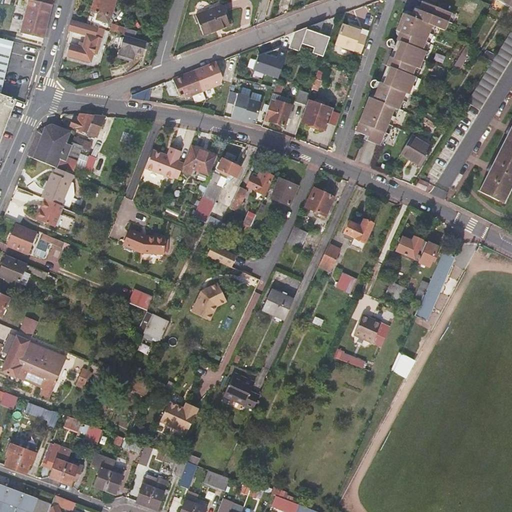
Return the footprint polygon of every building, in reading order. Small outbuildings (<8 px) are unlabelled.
[(32,0),(25,32),(45,36),(47,26),(53,2),(43,0),(32,0)] [(94,0),(87,24),(107,29),(115,0),(94,0)] [(368,137),(367,141),(379,146),(381,142),(393,146),(398,134),(407,112),(412,97),(419,79),(428,56),(436,36),(439,37),(443,28),(447,18),(449,12),(416,0),(405,0),(392,34),(371,89),(355,132),(364,136),(368,137)] [(511,0),(496,0),(496,1),(511,10),(511,0)] [(232,23),(224,4),(198,14),(205,34),(232,23)] [(103,40),(107,29),(87,24),(71,19),(69,30),(87,35),(84,43),(81,43),(80,48),(72,45),(69,55),(91,62),(96,47),(99,47),(100,45),(97,44),(98,39),(103,40)] [(312,53),(323,56),(330,37),(319,34),(324,21),(295,32),(290,48),(299,51),(301,43),(314,47),(312,53)] [(334,43),(361,53),(367,37),(360,34),(362,28),(354,26),(354,28),(349,26),(341,23),(334,43)] [(111,27),(110,30),(119,33),(120,26),(115,25),(114,28),(111,27)] [(479,110),(511,55),(511,29),(467,102),(479,110)] [(144,55),(148,41),(126,35),(120,56),(135,59),(137,53),(144,55)] [(0,92),(1,92),(13,41),(0,37),(0,92)] [(471,51),(467,48),(455,67),(461,71),(465,64),(463,63),(471,51)] [(254,70),(279,79),(288,51),(280,49),(279,53),(274,51),(259,56),(254,70)] [(210,66),(197,71),(205,91),(224,84),(224,77),(219,62),(210,66)] [(323,72),(318,70),(312,88),(317,90),(323,72)] [(205,91),(197,71),(184,76),(175,79),(182,96),(186,98),(205,91)] [(283,86),(277,84),(265,120),(285,126),(291,106),(288,105),(290,99),(280,96),(283,86)] [(296,102),(306,106),(310,94),(299,91),(296,102)] [(0,144),(3,145),(16,96),(1,92),(0,92),(0,144)] [(231,118),(243,122),(250,99),(250,97),(238,93),(231,118)] [(243,122),(255,125),(261,102),(250,99),(243,122)] [(309,101),(302,122),(325,129),(327,123),(331,110),(332,109),(321,105),(322,103),(315,100),(314,102),(309,101)] [(331,110),(327,123),(336,126),(340,114),(331,110)] [(97,136),(105,117),(92,116),(80,115),(78,120),(73,120),(70,127),(89,134),(88,136),(94,139),(96,136),(97,136)] [(511,123),(503,142),(484,180),(479,191),(503,203),(511,184),(511,123)] [(39,146),(32,143),(32,145),(27,156),(71,175),(81,151),(82,148),(72,144),(71,146),(66,143),(70,134),(59,129),(51,126),(46,128),(39,146)] [(39,146),(46,128),(37,132),(32,143),(39,146)] [(432,148),(412,135),(401,154),(420,166),(432,148)] [(91,146),(74,138),(72,144),(82,148),(81,151),(88,154),(91,146)] [(191,146),(180,171),(190,176),(193,169),(207,175),(214,156),(191,146)] [(169,179),(176,161),(175,161),(179,153),(170,149),(167,157),(150,151),(143,169),(169,179)] [(95,158),(87,155),(81,169),(89,172),(95,158)] [(240,168),(221,159),(215,171),(228,177),(229,174),(236,177),(240,168)] [(182,163),(176,161),(169,179),(175,181),(177,175),(182,163)] [(254,173),(248,186),(265,193),(274,175),(265,171),(262,176),(254,173)] [(219,176),(212,173),(209,180),(204,191),(201,196),(207,199),(213,202),(220,188),(214,185),(219,176)] [(51,174),(41,198),(44,200),(60,206),(70,182),(51,174)] [(276,185),(272,182),(270,186),(275,188),(271,197),(290,206),(298,187),(290,183),(291,180),(289,179),(287,181),(279,177),(276,185)] [(429,185),(420,179),(415,187),(425,192),(429,185)] [(247,190),(239,186),(230,206),(230,207),(237,210),(247,190)] [(315,188),(306,207),(315,211),(314,213),(324,219),(334,197),(315,188)] [(201,196),(191,217),(204,223),(213,202),(207,199),(201,196)] [(53,228),(62,207),(60,206),(44,200),(36,221),(53,228)] [(354,240),(352,245),(361,249),(373,224),(363,219),(359,226),(348,221),(342,234),(351,239),(354,240)] [(36,234),(17,226),(8,247),(28,255),(36,234)] [(307,232),(294,227),(287,242),(300,247),(307,232)] [(128,230),(122,244),(140,252),(161,253),(162,238),(144,237),(128,230)] [(49,239),(51,240),(52,238),(44,234),(41,241),(47,243),(49,239)] [(397,251),(419,262),(428,242),(415,237),(413,241),(403,237),(397,251)] [(452,238),(450,242),(459,246),(461,242),(452,238)] [(439,247),(428,242),(419,262),(430,266),(433,260),(435,261),(439,252),(437,251),(439,247)] [(235,255),(212,244),(206,258),(228,268),(235,255)] [(340,249),(329,244),(319,266),(330,272),(340,249)] [(424,299),(422,299),(415,315),(427,321),(456,256),(445,251),(424,299)] [(26,266),(7,257),(0,272),(0,275),(5,278),(4,280),(18,286),(26,266)] [(28,273),(36,276),(38,270),(31,267),(28,273)] [(344,272),(336,287),(344,291),(351,275),(344,272)] [(358,279),(351,275),(344,291),(352,294),(358,279)] [(422,283),(417,293),(424,296),(428,286),(422,283)] [(385,294),(402,302),(406,292),(390,284),(385,294)] [(219,293),(216,287),(199,295),(189,316),(205,323),(219,293)] [(273,290),(264,309),(285,319),(294,300),(273,290)] [(0,316),(2,317),(10,298),(3,296),(4,293),(0,291),(0,316)] [(133,293),(128,305),(147,312),(152,301),(133,293)] [(225,305),(219,293),(205,323),(208,325),(215,311),(225,305)] [(367,321),(361,318),(354,335),(373,343),(382,322),(369,317),(367,321)] [(15,324),(12,330),(19,332),(22,327),(15,324)] [(144,334),(136,350),(152,358),(160,341),(144,334)] [(56,381),(68,353),(48,344),(46,349),(18,337),(7,361),(56,381)] [(366,362),(336,350),(333,356),(363,369),(366,362)] [(391,370),(398,373),(408,355),(399,351),(391,370)] [(416,360),(408,355),(398,373),(406,378),(416,360)] [(48,399),(56,381),(7,361),(3,371),(43,389),(40,395),(48,399)] [(84,370),(77,384),(82,387),(88,372),(84,370)] [(243,406),(253,410),(259,396),(250,392),(252,389),(254,384),(234,375),(224,395),(244,404),(243,406)] [(15,409),(19,397),(6,392),(2,404),(15,409)] [(186,403),(183,409),(170,403),(160,422),(186,435),(198,409),(186,403)] [(33,405),(30,411),(44,417),(47,410),(33,405)] [(57,426),(62,414),(54,411),(50,423),(57,426)] [(76,421),(73,428),(79,430),(82,423),(76,421)] [(100,444),(105,430),(83,422),(77,436),(100,444)] [(117,437),(115,444),(120,446),(123,439),(117,437)] [(16,470),(27,442),(16,438),(13,444),(12,444),(7,456),(9,456),(5,466),(16,470)] [(125,440),(123,447),(128,449),(131,442),(125,440)] [(37,447),(27,442),(16,470),(26,474),(30,464),(32,465),(36,454),(35,453),(37,447)] [(54,479),(60,482),(67,464),(71,454),(50,446),(42,467),(48,469),(50,466),(53,467),(49,478),(54,479)] [(94,486),(105,490),(114,468),(116,461),(96,453),(91,467),(100,470),(94,486)] [(160,453),(157,460),(162,462),(165,455),(160,453)] [(198,459),(188,453),(184,461),(188,462),(195,465),(198,459)] [(182,478),(188,462),(184,461),(176,458),(173,465),(178,468),(176,476),(182,478)] [(188,489),(197,466),(195,465),(188,462),(182,478),(179,486),(188,489)] [(67,464),(60,482),(66,484),(71,486),(73,480),(76,482),(82,468),(73,464),(72,466),(67,464)] [(123,472),(114,468),(105,490),(115,494),(119,482),(123,472)] [(229,480),(210,472),(205,484),(224,492),(229,480)] [(147,506),(157,479),(147,475),(137,502),(147,506)] [(157,479),(147,506),(157,510),(168,483),(162,481),(157,479)] [(0,484),(0,511),(49,511),(50,511),(53,504),(0,484)] [(245,486),(242,493),(247,496),(250,489),(245,486)] [(253,489),(250,497),(256,499),(258,492),(253,489)] [(193,511),(196,505),(198,499),(188,495),(186,501),(185,501),(180,511),(193,511)] [(75,503),(56,496),(59,507),(72,511),(75,503)] [(295,511),(299,505),(275,496),(271,506),(285,511),(295,511)] [(209,503),(198,499),(196,505),(206,510),(209,503)]
